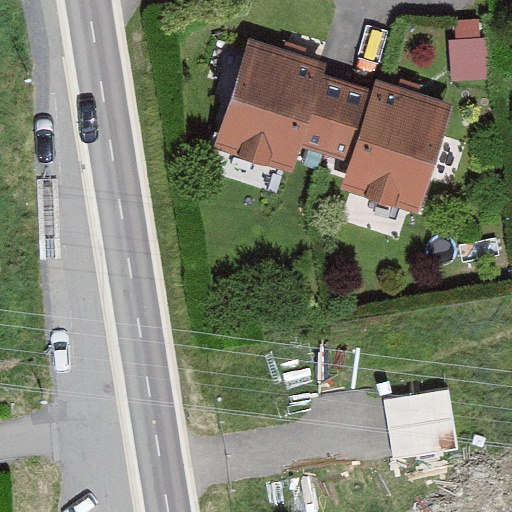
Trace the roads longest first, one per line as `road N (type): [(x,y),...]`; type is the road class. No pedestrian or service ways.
road 1 (tertiary): [(153,423),(87,0)]
road 2 (residential): [(153,423),(0,441)]
